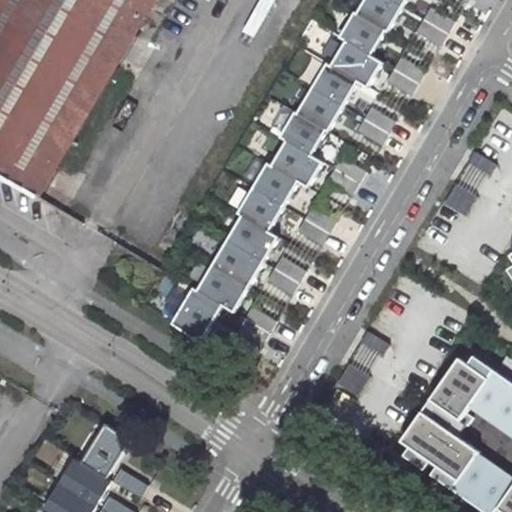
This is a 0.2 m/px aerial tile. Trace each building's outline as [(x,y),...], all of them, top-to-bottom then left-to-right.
[(0,0),(0,173),(38,197),(156,0),(0,0)] [(392,0),(367,0),(359,14),(389,32),(391,33),(406,8),(392,0)] [(432,8),(425,19),(450,34),(457,23),(432,8)] [(342,38),(349,42),(374,57),(389,32),(359,14),(357,13),(342,38)] [(425,19),(418,31),(443,46),(450,34),(425,19)] [(349,42),(334,67),(361,83),(371,89),(386,64),(374,57),(349,42)] [(402,58),(395,69),(420,84),(427,73),(402,58)] [(330,64),(315,89),(346,108),(361,83),(334,67),(330,64)] [(395,69),(388,81),(413,96),(420,84),(395,69)] [(315,89),(300,114),(329,132),(331,133),(346,108),(315,89)] [(373,107),(365,119),(390,134),(398,122),(373,107)] [(283,138),(289,141),(315,156),(329,132),(300,114),(298,113),(283,138)] [(365,119),(358,131),(383,146),(390,134),(365,119)] [(289,141),(275,166),(302,183),(311,188),(326,163),(315,156),(289,141)] [(469,163),(489,175),(496,164),(476,151),(469,163)] [(343,157),(336,169),(361,184),(368,172),(343,157)] [(270,164),(255,189),(287,207),(302,183),(275,166),(270,164)] [(336,169),(329,181),(354,196),(361,184),(336,169)] [(465,217),(477,196),(457,183),(444,204),(465,217)] [(241,214),(245,216),(272,232),(287,207),(255,189),(241,214)] [(313,207),(306,219),(331,234),(338,222),(313,207)] [(245,216),(230,241),(267,263),(282,238),(272,232),(245,216)] [(306,219),(299,231),(324,246),(331,234),(306,219)] [(171,256),(180,242),(165,233),(156,247),(171,256)] [(230,241),(215,266),(252,288),(267,263),(230,241)] [(284,257),(276,269),(301,284),(309,272),(284,257)] [(215,266),(200,291),(226,306),(237,313),(252,288),(215,266)] [(276,269),(269,281),(294,296),(301,284),(276,269)] [(196,288),(174,325),(185,331),(203,344),(226,306),(200,291),(196,288)] [(254,307),(247,319),(272,334),(279,322),(254,307)] [(247,319),(240,330),(265,345),(272,334),(247,319)] [(362,344),(382,356),(389,344),(369,332),(362,344)] [(476,354),(470,363),(491,377),(496,368),(476,354)] [(511,379),(496,368),(491,377),(470,363),(462,357),(433,398),(469,424),(475,416),(468,411),(473,405),(511,431),(511,379)] [(358,397),(370,377),(350,364),(337,385),(358,397)] [(482,450),(424,410),(404,440),(412,446),(461,479),(455,488),(490,511),(496,511),(500,506),(508,511),(511,511),(511,474),(481,453),(482,450)] [(105,424),(81,461),(105,475),(128,439),(105,424)] [(407,454),(455,488),(461,479),(412,446),(407,454)] [(43,506),(49,510),(52,511),(90,511),(111,479),(105,475),(81,461),(73,456),(43,506)] [(121,468),(114,480),(141,497),(148,485),(121,468)] [(108,496),(98,511),(135,511),(136,511),(108,496)]
